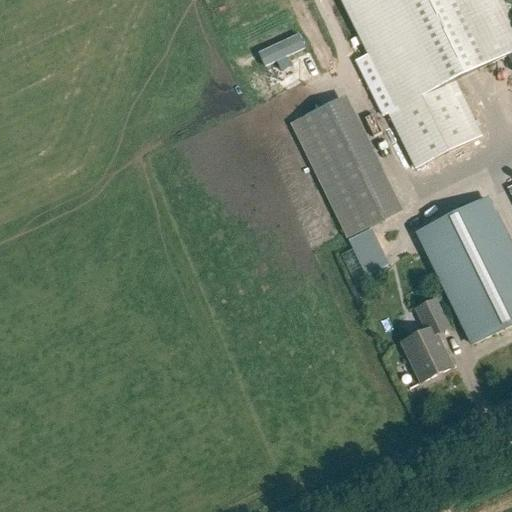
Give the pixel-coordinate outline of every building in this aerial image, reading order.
[(340,0),(395,111),(387,115),(415,171),(481,139),(454,84),(511,55),(511,27),(498,0),(340,0)] [(305,50),(299,36),(258,55),(265,69),(277,64),(281,73),(290,69),(286,59),(305,50)] [(291,126),(347,241),(383,223),(327,108),(291,126)] [(511,327),(511,255),(486,201),(417,235),(472,347),(511,327)] [(400,346),(419,386),(453,370),(437,337),(449,331),(435,302),(414,312),(425,334),(400,346)]
